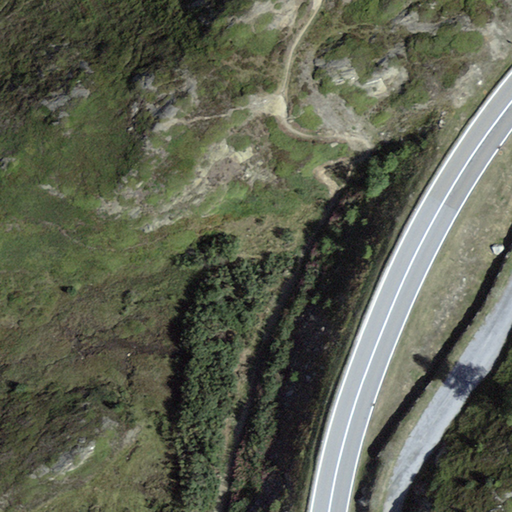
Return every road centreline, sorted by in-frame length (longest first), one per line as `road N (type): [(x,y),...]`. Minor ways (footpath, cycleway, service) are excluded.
road 1 (primary): [(511,101),(439,211),(383,322),(342,444),(329,511)]
road 2 (unclassified): [(511,301),(439,403),(402,469),(391,511)]
